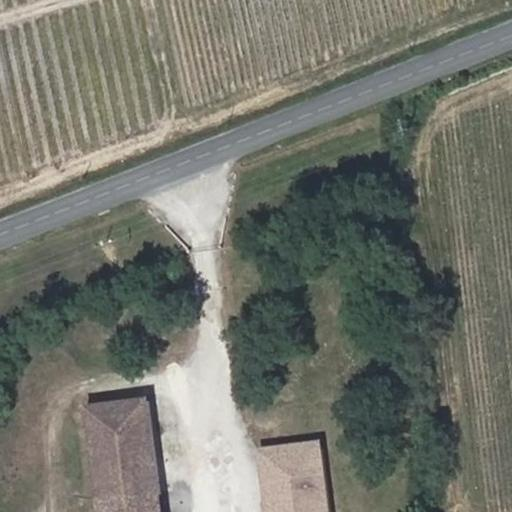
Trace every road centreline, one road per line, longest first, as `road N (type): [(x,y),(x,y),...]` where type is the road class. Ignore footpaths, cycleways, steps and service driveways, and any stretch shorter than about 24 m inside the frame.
road 1 (tertiary): [(0,237),(511,39)]
road 2 (track): [(511,77),(461,96),(423,138),(459,511)]
